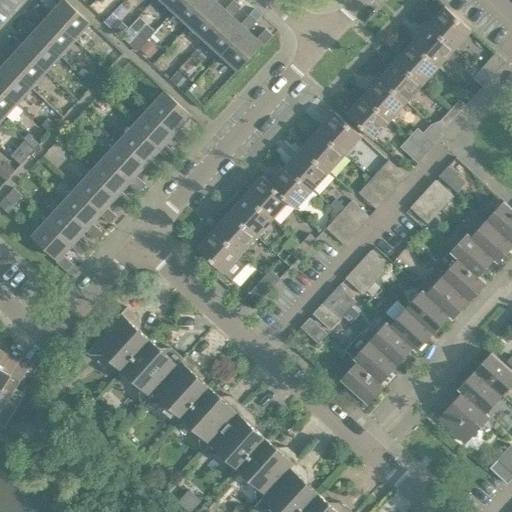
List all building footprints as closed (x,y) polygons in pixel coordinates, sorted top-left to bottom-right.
[(75,40),(90,23),(64,0),(54,0),(58,3),(51,12),(48,15),(75,40)] [(161,0),(172,10),(181,0),(161,0)] [(181,0),(172,10),(188,25),(210,0),(214,0),(216,1),(216,0),(181,0)] [(214,0),(210,0),(188,25),(204,39),(229,13),(232,16),(241,6),(234,0),(232,0),(225,9),(216,1),(214,0)] [(60,55),(75,40),(48,15),(51,12),(41,3),(34,10),(44,19),(36,28),(33,31),(60,55)] [(444,5),(427,24),(454,48),(471,30),(444,5)] [(254,8),(249,14),(257,20),(261,15),(254,8)] [(204,39),(220,54),(244,27),(248,30),(257,20),(249,14),(240,23),(232,16),(229,13),(204,39)] [(46,71),(60,55),(33,31),(36,28),(26,19),(20,26),(29,35),(22,44),(19,47),(46,71)] [(110,26),(118,34),(119,34),(125,27),(119,21),(114,21),(110,26)] [(454,48),(427,24),(411,42),(438,66),(454,48)] [(244,27),(220,54),(237,69),(261,43),(263,45),(272,35),(265,28),(256,38),(248,30),(244,27)] [(137,31),(128,42),(136,50),(146,39),(137,31)] [(19,47),(22,44),(12,35),(5,42),(15,51),(7,60),(4,63),(31,87),(46,71),(19,47)] [(146,39),(139,48),(149,57),(157,49),(146,39)] [(438,66),(411,42),(395,59),(422,84),(438,66)] [(505,61),(495,52),(483,65),(493,74),(505,61)] [(0,87),(17,103),(31,87),(4,63),(7,60),(0,53),(0,66),(0,67),(0,87)] [(395,59),(379,77),(406,102),(422,84),(395,59)] [(493,74),(483,65),(472,77),(482,86),(493,74)] [(178,70),(170,79),(182,90),(189,81),(178,70)] [(88,71),(83,77),(92,85),(100,76),(94,71),(88,71)] [(406,102),(379,77),(363,95),(389,119),(406,102)] [(0,117),(2,119),(17,103),(0,87),(0,117)] [(164,91),(149,107),(175,132),(173,135),(182,144),(189,136),(179,127),(191,115),(164,91)] [(363,95),(346,113),(373,138),(389,119),(363,95)] [(465,105),(459,99),(450,109),(456,115),(465,105)] [(149,107),(134,123),(161,148),(158,151),(168,160),(174,152),(165,143),(173,135),(175,132),(149,107)] [(456,115),(450,109),(440,120),(446,125),(456,115)] [(361,135),(334,111),(317,129),(344,154),(361,135)] [(49,121),(42,127),(48,133),(55,126),(49,121)] [(161,148),(134,123),(119,139),(146,163),(143,166),(153,175),(160,168),(150,159),(158,151),(161,148)] [(426,153),(443,135),(430,123),(422,132),(417,127),(408,137),(426,153)] [(317,129),(301,147),(328,172),(344,154),(317,129)] [(28,133),(23,138),(34,148),(39,143),(28,133)] [(426,153),(408,137),(400,146),(418,162),(426,153)] [(119,139),(105,155),(132,179),(129,182),(139,191),(145,184),(136,175),(143,166),(146,163),(119,139)] [(24,141),(11,155),(20,164),(33,150),(24,141)] [(301,147),(285,165),(312,189),(328,172),(301,147)] [(132,179),(105,155),(90,171),(117,195),(114,198),(124,207),(131,200),(121,191),(129,182),(132,179)] [(405,176),(388,160),(375,174),(393,190),(405,176)] [(8,164),(0,172),(0,174),(6,180),(15,170),(8,164)] [(312,189),(285,165),(269,182),(269,183),(288,200),(287,201),(295,208),(312,189)] [(447,166),(439,175),(456,191),(465,182),(447,166)] [(90,171),(76,186),(103,211),(100,214),(109,223),(116,216),(106,207),(114,198),(117,195),(90,171)] [(393,190),(375,174),(367,183),(384,199),(393,190)] [(262,175),(245,194),(272,218),(287,201),(288,200),(269,183),(269,182),(262,175)] [(435,179),(427,189),(444,205),(453,195),(435,179)] [(384,199),(367,183),(358,192),(376,208),(384,199)] [(76,186),(61,202),(88,227),(85,230),(95,239),(102,232),(92,223),(100,214),(103,211),(76,186)] [(427,189),(418,198),(436,214),(444,205),(427,189)] [(272,218),(245,194),(229,211),(256,236),(272,218)] [(418,198),(410,207),(427,223),(436,214),(418,198)] [(369,216),(351,200),(343,209),(360,225),(369,216)] [(511,208),(503,201),(486,219),(511,242),(511,208)] [(88,227),(61,202),(47,218),(74,243),(71,246),(80,255),(87,247),(77,239),(85,230),(88,227)] [(360,225),(343,209),(334,218),(352,234),(360,225)] [(240,253),(256,236),(229,211),(213,229),(240,253)] [(74,243),(47,218),(32,235),(58,259),(56,261),(66,271),(73,263),(63,254),(71,246),(74,243)] [(352,234),(334,218),(326,228),(343,244),(352,234)] [(511,244),(511,242),(486,219),(471,236),(470,237),(493,258),(493,259),(496,262),(511,244)] [(240,253),(213,229),(196,247),(231,279),(248,261),(240,253)] [(315,239),(309,233),(300,244),(306,249),(315,239)] [(470,237),(471,236),(467,233),(450,252),(457,259),(458,258),(477,276),(478,275),(493,259),(493,258),(470,237)] [(306,249),(300,244),(290,254),(296,259),(306,249)] [(388,266),(370,250),(362,259),(379,275),(388,266)] [(458,258),(457,259),(442,276),(468,300),(485,281),(478,275),(477,276),(458,258)] [(379,275),(362,259),(353,268),(371,285),(379,275)] [(345,278),(363,294),(371,285),(353,268),(345,278)] [(280,278),(270,269),(264,275),(274,284),(280,278)] [(274,284),(264,275),(247,294),(257,303),(274,284)] [(468,300),(442,276),(426,293),(425,293),(448,314),(448,315),(452,318),(468,300)] [(338,285),(329,295),(347,311),(356,301),(338,285)] [(425,293),(426,293),(422,289),(405,308),(432,332),(448,315),(448,314),(425,293)] [(321,304),(339,320),(347,311),(329,295),(321,304)] [(321,304),(312,313),(330,329),(339,320),(321,304)] [(139,317),(126,306),(85,351),(86,352),(89,354),(95,354),(99,350),(121,369),(149,338),(133,324),(139,317)] [(415,351),(432,332),(405,308),(394,320),(387,313),(383,318),(386,321),(390,325),(389,325),(412,346),(412,347),(415,351)] [(327,333),(309,317),(300,327),(318,343),(327,333)] [(396,364),(412,347),(412,346),(389,325),(390,325),(386,321),(374,334),(368,329),(363,334),(396,364)] [(396,364),(363,334),(361,332),(344,349),(353,357),(353,358),(356,362),(357,361),(380,382),(381,381),(396,364)] [(165,353),(149,338),(121,369),(143,389),(138,394),(139,400),(142,403),(183,358),(182,357),(171,347),(165,353)] [(0,354),(0,420),(3,425),(4,426),(24,393),(15,388),(28,367),(4,352),(2,355),(0,354)] [(511,371),(491,352),(474,370),(501,395),(511,382),(511,371)] [(186,354),(182,357),(183,358),(142,403),(146,399),(149,402),(155,402),(159,397),(181,417),(208,387),(192,372),(198,365),(186,354)] [(380,382),(357,361),(356,362),(340,379),(367,404),(384,384),(381,381),(380,382)] [(501,395),(474,370),(457,389),(461,392),(462,392),(485,413),(485,412),(501,395)] [(224,401),(208,387),(181,417),(202,437),(198,441),(199,448),(202,450),(242,406),(230,395),(224,401)] [(461,392),(437,418),(464,443),(489,415),(485,412),(485,413),(462,392),(461,392)] [(254,416),(242,406),(202,450),(204,453),(210,453),(215,448),(237,468),(265,438),(248,423),(254,416)] [(281,452),(265,438),(237,468),(258,487),(254,492),(254,498),(257,501),(253,505),(254,505),(295,460),(296,461),(299,457),(286,446),(281,452)] [(511,446),(510,444),(497,458),(511,471),(511,446)] [(480,448),(472,456),(486,469),(494,461),(480,448)] [(511,477),(511,472),(497,458),(489,467),(507,483),(511,477)] [(296,461),(295,460),(254,505),(257,508),(263,508),(267,503),(277,511),(299,511),(317,492),(301,477),(307,471),(296,461)] [(333,507),(317,492),(299,511),(351,511),(339,501),(333,507)]
